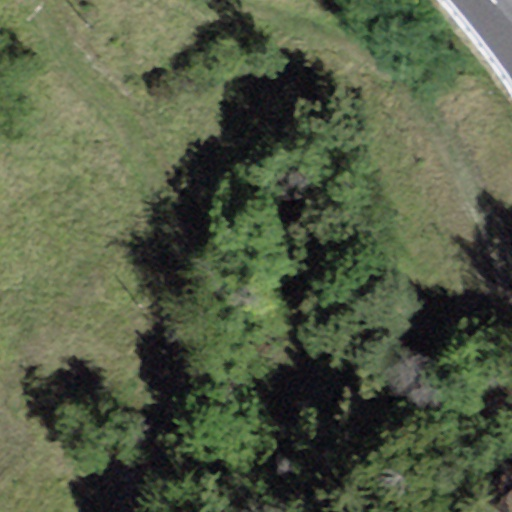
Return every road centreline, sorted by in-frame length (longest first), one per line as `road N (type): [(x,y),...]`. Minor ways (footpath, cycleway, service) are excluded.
road 1 (track): [(31,0),(65,71),(150,154),(172,212),(170,294),(151,388),(109,511)]
road 2 (track): [(511,307),(453,166),(391,75),(316,26),(223,0)]
